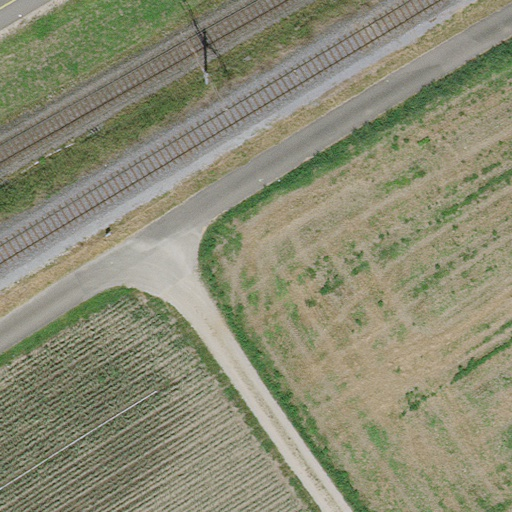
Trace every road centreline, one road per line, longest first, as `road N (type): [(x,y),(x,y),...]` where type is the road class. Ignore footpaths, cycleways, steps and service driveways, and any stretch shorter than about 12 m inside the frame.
road 1 (unclassified): [(0,333),(511,21)]
road 2 (track): [(149,238),(339,511)]
